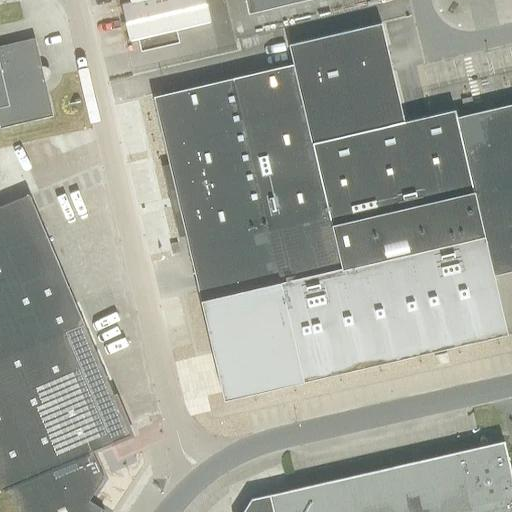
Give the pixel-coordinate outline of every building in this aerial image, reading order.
[(175,30),(167,0),(130,0),(131,2),(121,5),(129,40),(175,30)] [(167,0),(175,30),(211,21),(205,0),(167,0)] [(244,0),(248,14),(306,0),(244,0)] [(292,65),(153,97),(169,165),(162,167),(179,237),(185,235),(224,401),(507,336),(493,276),(511,271),(511,105),(457,118),(455,110),(404,122),(381,23),(287,45),(292,65)] [(0,129),(13,126),(53,117),(35,39),(0,46),(0,129)] [(91,452),(130,436),(29,195),(0,206),(0,490),(8,487),(17,511),(103,511),(89,502),(103,479),(91,452)] [(511,511),(511,474),(504,441),(251,499),(243,511),(511,511)]
